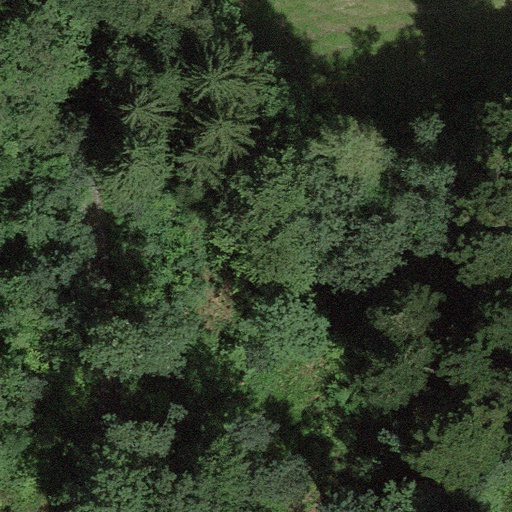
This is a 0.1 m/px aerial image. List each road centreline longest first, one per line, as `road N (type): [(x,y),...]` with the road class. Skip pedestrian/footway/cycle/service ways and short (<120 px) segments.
road 1 (track): [(144,0),(156,135),(154,413),(57,511)]
road 2 (track): [(511,90),(376,103)]
